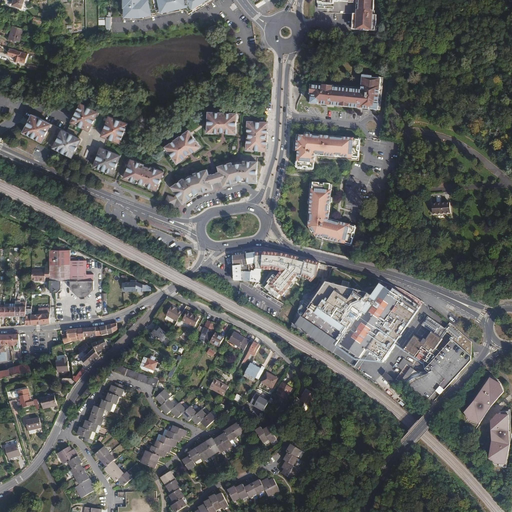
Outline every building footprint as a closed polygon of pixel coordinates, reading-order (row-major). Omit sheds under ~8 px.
[(123,0),(124,3),(124,11),(125,17),(131,17),(140,17),(150,15),(150,14),(162,11),(163,12),(174,9),(180,8),(185,7),(189,13),(195,10),(200,7),(206,3),(205,3),(209,0),(123,0)] [(377,14),(374,14),(374,10),(375,10),(374,0),(318,0),(318,14),(328,14),(328,21),(354,21),(354,25),(355,25),(355,29),(361,29),(361,30),(370,30),(376,30),(376,25),(377,25),(377,14)] [(42,18),(34,16),(32,23),(40,25),(42,18)] [(13,26),(9,38),(19,41),(23,28),(13,26)] [(28,53),(10,48),(8,54),(15,56),(14,61),(18,62),(19,61),(25,63),(28,53)] [(361,86),(311,82),(309,102),(380,108),(382,76),(362,74),(361,86)] [(76,109),(75,108),(68,121),(81,127),(84,121),(87,122),(84,127),(87,129),(95,113),(89,109),(90,108),(80,102),(76,109)] [(207,117),(207,129),(214,129),(214,131),(218,131),(218,129),(221,129),(221,123),(225,123),(224,131),(228,131),(228,130),(236,130),(236,118),(234,118),(234,111),(209,110),(209,117),(207,117)] [(27,133),(26,134),(39,141),(45,128),(39,125),(41,122),(47,125),(48,123),(30,114),(27,120),(26,119),(20,130),(27,133)] [(106,120),(101,134),(103,135),(105,130),(107,131),(108,131),(106,137),(119,143),(124,129),(123,129),(125,122),(114,118),(113,120),(107,117),(106,120)] [(249,126),(247,126),(247,129),(249,129),(248,133),(254,133),(254,136),(247,136),(247,140),(248,140),(248,147),(258,147),(258,152),(261,152),(261,148),(260,148),(260,146),(267,147),(268,119),(249,119),(249,126)] [(57,148),(56,150),(69,156),(74,147),(76,143),(70,140),(71,137),(77,140),(78,138),(61,129),(58,135),(56,135),(51,145),(57,148)] [(187,131),(167,146),(171,151),(170,152),(177,162),(183,158),(184,159),(186,157),(186,156),(188,154),(184,148),(187,146),(192,153),(195,150),(194,149),(200,145),(192,135),(191,136),(187,131)] [(297,140),(296,149),(298,150),(296,166),(313,168),(315,151),(318,152),(318,153),(324,154),(324,155),(335,156),(335,154),(341,155),(341,156),(352,157),(352,156),(358,157),(360,138),(305,133),(305,135),(299,134),(299,140),(297,140)] [(97,153),(92,166),(106,171),(106,170),(113,172),(117,162),(115,161),(118,154),(112,152),(99,147),(98,149),(105,152),(103,155),(97,153)] [(218,165),(219,170),(222,178),(223,182),(230,180),(231,182),(238,180),(238,179),(240,178),(243,178),(243,179),(250,180),(250,178),(258,178),(258,165),(258,159),(250,159),(250,156),(243,156),(243,161),(239,161),(239,164),(236,164),(236,161),(232,162),(232,160),(224,162),(224,163),(218,165)] [(130,179),(129,180),(136,183),(137,181),(143,184),(143,185),(150,188),(150,187),(157,189),(161,178),(159,177),(162,171),(150,166),(149,168),(146,167),(144,171),(141,169),(143,164),(131,159),(129,166),(128,165),(124,176),(130,179)] [(183,176),(172,184),(176,190),(175,191),(176,192),(182,200),(188,196),(189,197),(195,193),(194,192),(196,190),(198,189),(199,191),(200,191),(206,189),(205,187),(212,185),(211,181),(208,172),(207,168),(201,170),(200,169),(193,171),(193,173),(190,174),(191,178),(188,179),(186,176),(184,178),(183,176)] [(219,170),(208,172),(211,181),(222,178),(219,170)] [(355,234),(357,228),(351,226),(351,225),(341,222),(340,224),(327,220),(328,205),(329,205),(331,182),(310,180),(306,223),(315,236),(322,237),(322,236),(329,238),(329,239),(346,244),(346,243),(353,244),(354,238),(353,238),(354,233),(355,234)] [(175,198),(168,195),(165,203),(172,205),(175,198)] [(451,205),(432,205),(432,217),(451,217),(451,205)] [(50,267),(50,279),(50,292),(57,292),(61,288),(61,280),(62,280),(70,280),(70,260),(70,249),(49,249),(50,267)] [(262,253),(256,253),(255,263),(255,265),(256,269),(261,270),(261,267),(267,268),(280,272),(276,277),(273,275),(266,282),(268,283),(264,288),(276,299),(280,295),(281,296),(292,283),(291,282),(296,276),(313,281),(315,278),(319,263),(306,260),(305,262),(298,260),(298,258),(296,257),(291,256),(291,258),(287,257),(287,255),(284,254),(278,253),(273,253),(273,255),(269,254),(269,253),(263,252),(262,253)] [(233,270),(234,280),(241,280),(240,265),(242,265),(248,264),(251,264),(255,263),(256,253),(255,253),(233,256),(233,270)] [(76,259),(70,260),(70,280),(70,287),(78,296),(86,295),(93,288),(93,278),(93,273),(85,273),(85,262),(85,259),(76,259)] [(241,280),(258,282),(259,282),(260,273),(261,270),(256,269),(255,265),(255,263),(251,264),(248,264),(242,265),(240,265),(241,280)] [(45,269),(32,269),(32,280),(45,280),(45,279),(50,279),(50,267),(45,267),(45,269)] [(371,352),(368,357),(371,357),(378,361),(383,361),(420,309),(378,278),(370,290),(366,288),(362,293),(352,286),(346,294),(333,285),(325,296),(321,294),(316,302),(311,300),(301,314),(299,313),(290,327),(314,341),(316,340),(322,330),(310,321),(311,319),(311,318),(305,314),(309,309),(342,331),(336,340),(339,342),(345,334),(367,349),(371,352)] [(125,282),(125,291),(147,290),(147,286),(136,282),(125,282)] [(179,322),(184,313),(173,307),(168,316),(179,322)] [(32,315),(32,324),(50,323),(50,308),(37,308),(37,314),(32,314),(32,315)] [(309,309),(305,314),(311,318),(311,319),(310,321),(322,330),(335,339),(336,340),(342,331),(309,309)] [(194,317),(195,316),(188,312),(183,321),(196,327),(200,320),(194,317)] [(443,331),(442,327),(427,317),(422,325),(431,332),(426,340),(424,339),(422,341),(414,336),(405,350),(415,357),(419,351),(420,351),(420,352),(416,357),(416,358),(425,364),(424,365),(424,368),(451,341),(450,341),(448,338),(449,336),(446,334),(443,332),(443,331)] [(208,321),(200,339),(207,342),(212,331),(213,330),(215,324),(208,321)] [(452,341),(457,345),(462,334),(449,322),(445,328),(447,330),(447,332),(454,338),(452,341)] [(103,327),(101,327),(102,335),(112,333),(112,332),(117,329),(117,323),(110,325),(103,327)] [(167,335),(157,326),(151,332),(161,341),(167,335)] [(96,327),(83,329),(84,336),(90,336),(90,338),(96,337),(96,335),(96,327)] [(61,335),(64,344),(72,341),(75,341),(76,340),(79,339),(79,338),(78,329),(67,330),(67,334),(61,335)] [(322,330),(316,340),(356,367),(358,364),(358,363),(355,361),(358,355),(339,342),(336,340),(335,339),(322,330)] [(230,342),(245,350),(249,341),(235,332),(230,342)] [(216,333),(211,342),(219,347),(224,338),(216,333)] [(19,334),(12,334),(12,345),(14,345),(17,345),(17,348),(18,348),(18,354),(18,356),(20,358),(21,358),(21,351),(19,334)] [(367,349),(345,334),(339,342),(358,355),(361,357),(367,349)] [(462,334),(457,345),(464,352),(467,345),(470,341),(462,334)] [(8,335),(0,335),(1,343),(1,345),(0,344),(0,352),(4,352),(4,348),(8,348),(8,345),(8,335)] [(92,345),(94,349),(94,348),(98,355),(101,353),(100,351),(103,348),(102,347),(105,344),(102,340),(92,344),(92,345)] [(254,342),(249,351),(256,355),(261,346),(254,342)] [(78,348),(81,352),(88,347),(85,343),(82,346),(78,348)] [(94,348),(94,349),(80,358),(85,364),(98,355),(94,348)] [(368,357),(371,352),(367,349),(361,357),(358,355),(355,361),(358,363),(358,364),(356,367),(359,369),(368,357)] [(63,361),(57,362),(58,372),(69,371),(68,361),(67,357),(63,358),(63,361)] [(155,361),(151,360),(148,358),(145,367),(154,371),(155,369),(156,368),(158,363),(155,361)] [(0,363),(0,379),(3,378),(5,378),(9,376),(8,369),(8,363),(5,363),(0,363)] [(251,363),(246,372),(256,378),(260,370),(261,369),(251,363)] [(400,382),(402,380),(411,367),(407,364),(396,379),(400,382)] [(13,367),(15,375),(19,373),(20,374),(31,373),(30,365),(22,366),(22,365),(13,367)] [(143,383),(156,388),(159,380),(137,372),(119,366),(116,373),(143,383)] [(168,377),(171,379),(177,368),(175,367),(173,366),(168,377)] [(411,367),(402,380),(406,382),(414,370),(411,367)] [(385,371),(382,375),(391,384),(391,385),(396,390),(394,392),(406,403),(408,401),(402,395),(402,394),(403,393),(395,386),(392,383),(395,380),(385,371)] [(267,373),(262,382),(272,388),(278,379),(267,373)] [(470,420),(479,424),(485,416),(483,415),(488,408),(489,409),(492,405),(504,392),(500,383),(498,381),(491,377),(465,412),(470,420)] [(229,386),(214,379),(209,388),(223,396),(229,386)] [(112,386),(109,394),(121,398),(124,391),(122,390),(123,385),(116,383),(115,387),(112,386)] [(283,383),(281,386),(290,392),(291,392),(293,389),(283,383)] [(290,392),(281,386),(278,391),(279,392),(277,394),(285,399),(290,392)] [(23,404),(24,407),(34,405),(39,404),(38,399),(34,400),(34,401),(33,401),(32,401),(28,389),(28,388),(18,391),(19,394),(20,397),(20,399),(19,399),(21,404),(23,404)] [(157,398),(163,405),(170,399),(173,396),(166,389),(157,398)] [(306,392),(302,398),(300,402),(310,407),(316,397),(310,393),(306,392)] [(264,412),(270,401),(255,393),(249,405),(264,412)] [(109,394),(107,401),(115,404),(118,405),(121,398),(109,394)] [(238,394),(234,399),(241,403),(244,398),(238,394)] [(55,395),(46,397),(41,398),(43,409),(57,405),(55,395)] [(170,399),(163,405),(160,408),(167,415),(171,410),(176,406),(170,399)] [(103,400),(100,408),(107,410),(112,412),(115,404),(107,401),(103,400)] [(171,410),(178,418),(182,414),(187,410),(181,404),(180,402),(176,406),(171,410)] [(95,406),(92,413),(104,418),(107,410),(100,408),(95,406)] [(187,410),(182,414),(189,422),(192,419),(198,413),(191,406),(187,410)] [(198,413),(192,419),(197,424),(200,422),(206,416),(201,410),(198,413)] [(495,466),(506,468),(511,442),(509,411),(499,413),(491,421),(492,441),(489,459),(496,460),(495,466)] [(92,413),(89,421),(99,425),(101,426),(104,418),(92,413)] [(206,416),(200,422),(206,428),(216,420),(210,413),(206,416)] [(39,417),(26,420),(30,434),(38,432),(37,428),(41,427),(39,417)] [(86,420),(83,428),(94,432),(96,433),(99,425),(89,421),(86,420)] [(238,422),(231,427),(237,436),(244,432),(238,422)] [(268,425),(262,429),(269,439),(270,441),(276,437),(268,425)] [(174,426),(171,432),(182,436),(184,437),(187,431),(174,426)] [(94,432),(83,428),(81,427),(78,435),(86,438),(85,441),(92,444),(93,440),(92,440),(94,432)] [(223,432),(224,433),(229,441),(237,436),(231,427),(223,432)] [(269,439),(262,429),(261,427),(256,431),(263,443),(269,439)] [(168,431),(166,437),(177,442),(180,442),(182,436),(171,432),(168,431)] [(224,433),(219,437),(226,448),(232,444),(229,441),(224,433)] [(163,436),(161,443),(172,447),(175,448),(177,442),(166,437),(163,436)] [(219,437),(214,440),(219,449),(221,451),(226,448),(219,437)] [(212,438),(207,442),(214,452),(219,449),(214,440),(212,438)] [(18,442),(5,447),(9,457),(21,453),(18,442)] [(158,442),(156,447),(167,451),(170,452),(172,447),(161,443),(158,442)] [(207,442),(201,445),(208,456),(214,452),(207,442)] [(201,445),(195,449),(201,458),(202,460),(208,456),(201,445)] [(287,452),(289,453),(297,458),(301,451),(292,445),(287,452)] [(152,446),(150,452),(160,456),(164,457),(167,451),(156,447),(152,446)] [(69,462),(78,456),(75,450),(73,451),(70,447),(58,454),(65,464),(69,462)] [(96,454),(102,460),(110,453),(105,447),(96,454)] [(188,454),(189,456),(194,463),(201,458),(195,449),(188,454)] [(146,450),(143,457),(157,462),(160,456),(150,452),(146,450)] [(110,453),(102,460),(107,467),(114,461),(115,459),(110,453)] [(285,460),(287,461),(295,466),(298,460),(299,459),(297,458),(289,453),(285,460)] [(83,463),(78,456),(69,462),(73,469),(81,465),(83,463)] [(194,463),(189,456),(182,461),(188,471),(195,466),(194,463)] [(157,462),(143,457),(141,463),(155,468),(157,462)] [(114,461),(107,467),(105,469),(111,475),(119,468),(114,461)] [(295,466),(287,461),(283,468),(285,470),(283,474),(295,481),(302,470),(295,466)] [(85,472),(81,465),(73,469),(71,471),(76,478),(85,472)] [(119,468),(111,475),(116,481),(119,479),(125,474),(119,468)] [(162,478),(167,486),(176,480),(171,471),(162,478)] [(85,472),(76,478),(80,485),(90,479),(85,472)] [(125,474),(119,479),(125,486),(133,479),(127,472),(125,474)] [(90,479),(80,485),(75,488),(82,499),(94,491),(92,487),(94,485),(90,479)] [(269,479),(262,482),(265,490),(269,497),(280,491),(274,479),(270,481),(269,479)] [(176,480),(167,486),(172,494),(179,489),(182,488),(176,480)] [(261,481),(253,484),(258,494),(265,490),(262,482),(261,481)] [(246,489),(250,496),(251,498),(258,494),(253,484),(246,489)] [(236,489),(241,498),(242,500),(250,496),(246,489),(243,485),(236,489)] [(234,502),(241,498),(236,489),(236,487),(228,491),(234,502)] [(179,489),(172,494),(170,495),(175,504),(182,499),(184,498),(179,489)] [(157,511),(157,502),(156,491),(150,492),(125,492),(125,497),(126,507),(119,507),(118,511),(157,511)] [(222,494),(216,497),(222,508),(223,510),(229,507),(222,494)] [(210,498),(211,500),(217,511),(222,508),(216,497),(215,495),(210,498)] [(182,499),(175,504),(172,506),(176,511),(178,511),(187,506),(182,499)] [(205,502),(206,504),(209,511),(216,511),(217,511),(211,500),(205,502)]
